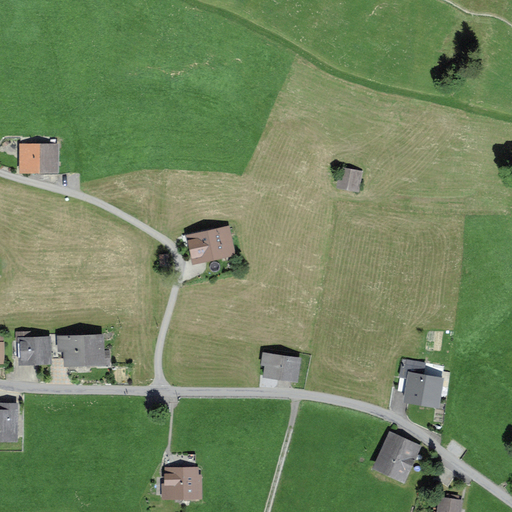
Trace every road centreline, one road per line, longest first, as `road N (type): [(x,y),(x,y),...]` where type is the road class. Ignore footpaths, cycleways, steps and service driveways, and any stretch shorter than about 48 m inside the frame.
road 1 (unclassified): [(511,502),(394,417),(318,395),(0,383)]
road 2 (track): [(38,0),(74,124),(76,195)]
